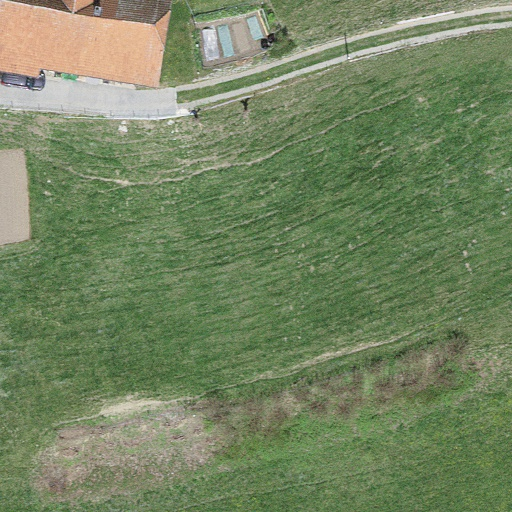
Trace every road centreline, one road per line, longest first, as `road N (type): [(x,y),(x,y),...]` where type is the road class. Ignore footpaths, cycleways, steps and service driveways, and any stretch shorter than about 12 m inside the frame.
road 1 (track): [(175,99),(374,40),(511,16)]
road 2 (track): [(175,99),(0,82)]
